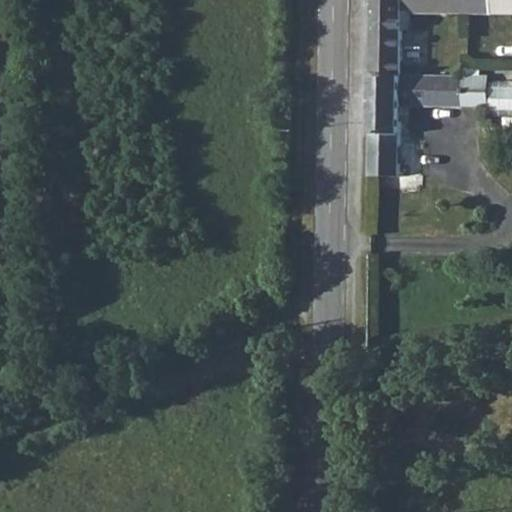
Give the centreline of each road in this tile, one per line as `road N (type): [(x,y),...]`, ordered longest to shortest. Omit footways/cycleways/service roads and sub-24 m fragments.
road 1 (tertiary): [(324,511),(331,0)]
road 2 (track): [(327,309),(280,315),(0,445)]
